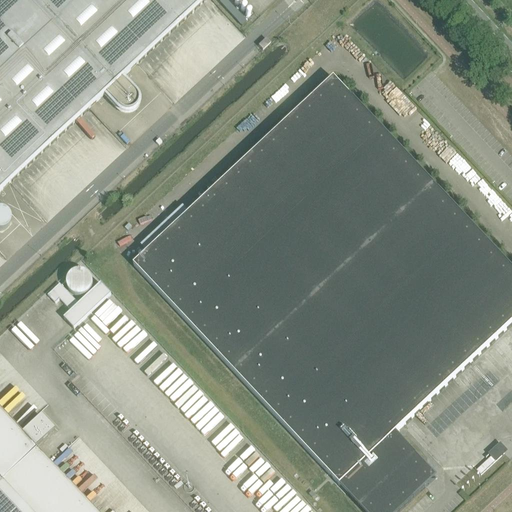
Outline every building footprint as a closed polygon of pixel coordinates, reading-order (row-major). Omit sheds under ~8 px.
[(0,0),(0,231),(2,231),(3,231),(4,231),(5,230),(7,229),(8,227),(9,226),(9,225),(10,224),(10,223),(10,222),(10,221),(10,220),(10,219),(10,218),(9,217),(9,216),(9,215),(8,214),(7,213),(6,212),(4,211),(3,210),(2,210),(0,210),(0,209),(0,192),(105,94),(118,109),(120,110),(122,112),(124,112),(127,112),(129,112),(131,111),(133,110),(135,109),(136,107),(137,105),(138,102),(138,100),(137,98),(136,96),(135,94),(121,79),(205,0),(0,0)] [(167,77),(168,95),(182,94),(182,89),(179,89),(178,81),(182,81),(182,86),(188,85),(198,85),(197,72),(195,73),(196,77),(190,77),(190,76),(167,77)] [(135,264),(134,266),(363,511),(400,511),(426,488),(437,478),(427,467),(396,434),(464,370),(511,325),(511,269),(507,264),(464,218),(438,191),(434,186),(354,100),(353,100),(334,79),(188,216),(174,228),(167,221),(159,229),(166,236),(145,256),(135,264)] [(66,282),(66,285),(66,288),(67,290),(69,293),(71,294),(73,296),(76,297),(78,297),(81,297),(84,296),(86,295),(88,293),(90,291),(91,289),(92,286),(92,283),(92,280),(90,278),(89,275),(87,274),(85,272),(82,271),(79,271),(76,271),(74,272),(71,273),(69,275),(68,277),(66,280),(66,282)] [(60,285),(47,296),(55,305),(60,300),(71,313),(64,319),(74,330),(111,296),(101,285),(79,305),(60,285)] [(0,411),(0,511),(94,511),(35,449),(54,431),(40,416),(21,434),(0,411)] [(499,446),(489,455),(492,457),(489,459),(494,464),(504,454),(502,453),(504,451),(499,446)]
